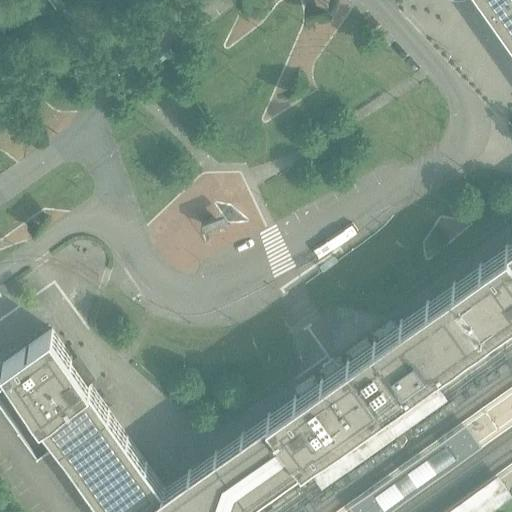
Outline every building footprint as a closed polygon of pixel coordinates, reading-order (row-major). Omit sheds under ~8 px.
[(511,0),(489,0),(511,32),(511,0)] [(236,511),(296,469),(331,445),(330,443),(349,430),(360,446),(386,427),(379,417),(432,378),(431,376),(430,377),(429,375),(511,315),(511,242),(164,488),(52,329),(2,364),(14,381),(107,511),(236,511)] [(438,388),(311,479),(322,494),(449,404),(438,388)] [(460,418),(344,502),(350,511),(392,511),(482,448),(460,418)] [(492,469),(432,511),(485,511),(510,494),(492,469)]
